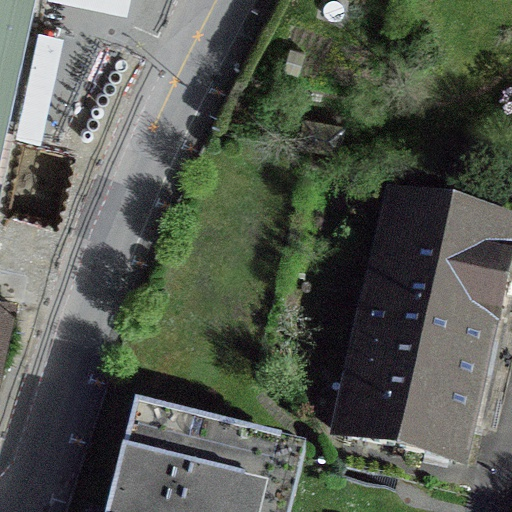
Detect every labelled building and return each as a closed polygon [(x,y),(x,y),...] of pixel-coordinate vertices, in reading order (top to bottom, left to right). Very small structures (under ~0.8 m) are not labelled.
[(131,0),(48,0),(48,1),(128,18),(131,0)] [(63,40),(38,34),(15,140),(40,145),(63,40)] [(511,279),(511,226),(400,203),(347,455),(470,481),(511,279)] [(0,373),(16,306),(0,302),(0,373)] [(316,511),(331,454),(154,409),(127,511),(316,511)]
